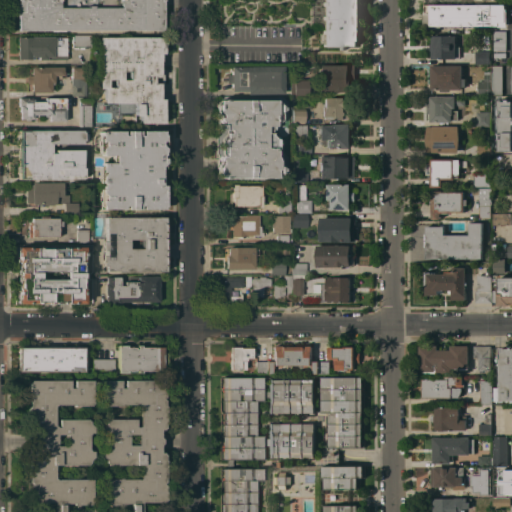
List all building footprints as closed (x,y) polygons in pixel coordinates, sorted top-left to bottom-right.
[(18,30),(18,0),(162,0),(162,30),(18,30)] [(360,0),(360,40),(357,40),(357,45),(345,45),(345,49),(339,49),(339,45),(322,46),(322,0),(360,0)] [(505,5),(505,21),(497,21),(497,24),(475,24),(474,27),(472,27),(472,25),(470,25),(470,27),(467,27),(467,25),(460,25),(460,27),(458,27),(458,25),(455,25),(455,27),(453,27),(453,25),(440,25),(440,27),(422,27),(422,12),(424,12),(424,4),(505,5)] [(506,51),(494,51),(494,25),(506,25),(506,51)] [(73,34),(90,34),(90,47),(72,46),(73,34)] [(432,49),(430,49),(430,44),(432,44),(432,35),(457,35),(457,42),(456,42),(456,46),(460,46),(460,59),(432,58),(432,49)] [(66,37),(66,59),(38,59),(38,57),(31,57),(31,59),(17,59),(17,37),(66,37)] [(139,123),(139,115),(134,115),(134,103),(103,103),(103,88),(99,88),(99,37),(164,37),(164,53),(160,53),(160,61),(159,61),(159,68),(163,68),(163,90),(160,90),(160,99),(163,99),(163,123),(139,123)] [(490,64),(475,64),(475,51),(482,51),(482,46),(488,46),(488,51),(490,51),(490,64)] [(356,64),(356,80),(349,80),(349,91),(319,91),(319,65),(356,64)] [(462,78),(463,78),(463,87),(462,87),(462,89),(451,89),(451,91),(441,91),(441,89),(431,89),(431,65),(462,65),(462,78)] [(62,66),(62,75),(53,75),(53,82),(53,84),(50,84),(50,92),(31,92),(31,84),(26,84),(26,74),(30,74),(30,67),(62,66)] [(71,95),(71,66),(84,67),(83,95),(71,95)] [(283,66),(283,93),(247,93),(247,91),(231,91),(231,66),(283,66)] [(490,66),(501,66),(501,93),(490,93),(490,66)] [(489,93),(475,93),(475,79),(482,79),(482,71),(489,71),(489,93)] [(292,95),(292,79),(307,79),(307,95),(292,95)] [(455,96),(455,97),(465,97),(465,106),(455,106),(455,108),(453,108),(453,120),(451,120),(451,122),(431,122),(430,113),(426,113),(426,104),(430,104),(430,96),(455,96)] [(27,97),(27,99),(33,99),(33,101),(44,101),(44,98),(64,98),(65,120),(49,121),(49,115),(44,115),(44,114),(37,114),(37,115),(33,115),(33,119),(29,119),(28,120),(25,120),(24,119),(20,119),(20,112),(19,112),(19,106),(18,106),(18,97),(27,97)] [(345,97),(345,99),(352,99),(352,119),(323,118),(323,116),(322,116),(322,107),(323,107),(323,97),(345,97)] [(222,99),(226,99),(226,100),(247,100),(247,99),(252,99),(252,100),(275,100),(280,103),(283,104),(283,111),(279,111),(279,113),(280,113),(280,119),(273,125),(272,125),(272,129),(270,129),(271,133),(273,133),(279,139),(279,156),(280,157),(280,158),(283,160),(283,173),(278,177),(218,177),(218,173),(217,173),(216,173),(216,164),(218,163),(218,157),(220,155),(220,154),(220,139),(221,137),(225,134),(225,133),(229,133),(229,129),(218,130),(218,124),(222,123),(222,121),(221,122),(218,119),(218,114),(216,113),(216,104),(218,104),(218,100),(222,100),(222,99)] [(78,126),(78,100),(90,100),(90,126),(78,126)] [(511,151),(499,151),(499,109),(500,109),(500,101),(511,101),(511,151)] [(118,103),(132,103),(132,112),(118,113),(118,103)] [(304,110),(304,123),(291,122),(291,110),(304,110)] [(475,112),(489,112),(488,126),(475,126),(475,112)] [(350,125),(350,134),(352,134),(352,141),(350,141),(350,148),(330,148),(330,146),(324,147),(324,145),(319,146),(319,139),(319,140),(318,125),(330,125),(330,123),(350,123),(350,125)] [(310,153),(291,153),(291,141),(294,141),(294,135),(291,135),(292,124),(306,124),(306,136),(303,136),(303,141),(310,141),(310,153)] [(461,133),(461,139),(459,139),(458,152),(426,152),(425,139),(426,126),(458,126),(458,127),(461,127),(461,133)] [(82,132),(83,132),(83,140),(81,140),(81,143),(50,143),(50,152),(54,152),(54,149),(82,149),(82,167),(83,167),(83,177),(82,177),(82,178),(28,178),(28,179),(18,179),(18,165),(17,165),(17,144),(18,144),(18,129),(28,129),(28,130),(82,130),(82,132)] [(99,166),(101,166),(101,162),(112,162),(112,155),(102,155),(98,152),(98,134),(99,134),(99,131),(102,131),(102,130),(165,131),(165,151),(162,151),(162,155),(161,155),(161,157),(163,157),(164,158),(164,162),(160,166),(160,185),(165,185),(165,208),(98,208),(98,189),(101,189),(101,185),(103,185),(103,182),(98,182),(99,166)] [(489,157),(475,157),(475,145),(489,145),(489,154),(489,157)] [(355,155),(354,178),(320,178),(320,169),(319,169),(319,163),(320,163),(320,155),(355,155)] [(303,157),(303,168),(307,168),(307,182),(291,182),(291,169),(292,169),(292,157),(303,157)] [(431,177),(426,177),(426,163),(431,163),(431,158),(454,158),(454,159),(460,159),(460,173),(454,173),(454,179),(442,179),(442,187),(431,187),(431,177)] [(472,186),(472,174),(488,174),(488,187),(477,187),(472,186)] [(26,184),(32,184),(32,182),(62,182),(62,184),(66,184),(66,191),(63,191),(63,194),(68,194),(68,202),(63,202),(63,203),(54,203),(54,205),(45,205),(45,203),(33,203),(33,202),(26,202),(26,184)] [(350,192),(355,192),(355,200),(350,200),(350,209),(331,209),(331,206),(328,206),(328,183),(350,183),(350,192)] [(260,191),(263,191),(263,200),(261,200),(261,206),(257,206),(232,206),(232,198),(231,198),(231,184),(237,184),(237,185),(260,185),(260,191)] [(304,199),(293,199),(293,184),(304,184),(304,189),(304,199)] [(477,188),(489,188),(489,205),(488,205),(488,218),(477,218),(477,188)] [(432,219),(432,205),(430,205),(430,199),(432,199),(432,190),(442,190),(442,191),(464,191),(464,199),(467,199),(467,205),(464,205),(464,212),(449,212),(447,213),(443,213),(442,213),(440,213),(440,218),(432,219)] [(277,200),(290,199),(290,212),(277,212),(277,200)] [(310,212),(296,212),(297,200),(297,199),(311,200),(310,208),(310,212)] [(78,213),(64,213),(64,202),(77,202),(78,213)] [(307,214),(307,227),(291,227),(291,213),(307,214)] [(511,213),(511,225),(493,225),(492,213),(511,213)] [(232,226),(229,226),(229,214),(258,215),(258,226),(260,226),(260,232),(262,232),(262,236),(252,235),(246,235),(246,236),(231,236),(232,226)] [(288,215),(288,228),(290,228),(290,232),(289,232),(279,232),(279,233),(274,233),(274,232),(272,232),(272,230),(272,227),(271,227),(271,220),(272,220),(272,217),(272,215),(288,215)] [(39,217),(39,216),(48,216),(48,218),(57,218),(57,221),(61,220),(61,225),(57,226),(58,236),(31,236),(31,237),(28,237),(28,228),(28,225),(31,225),(31,217),(39,217)] [(105,265),(102,265),(102,256),(105,256),(105,251),(102,251),(102,241),(105,241),(105,217),(164,217),(164,222),(165,222),(165,233),(163,233),(163,237),(165,237),(165,251),(164,251),(164,255),(165,255),(165,266),(164,266),(164,271),(105,271),(105,265)] [(352,217),(352,218),(356,218),(356,230),(356,241),(321,241),(321,240),(318,240),(318,233),(320,233),(320,217),(352,217)] [(469,235),(469,222),(482,222),(482,258),(426,258),(426,247),(425,247),(425,241),(426,241),(426,239),(425,239),(425,234),(426,234),(426,226),(444,226),(444,235),(469,235)] [(173,232),(165,232),(165,224),(173,224),(173,232)] [(87,229),(87,243),(76,243),(76,229),(87,229)] [(276,234),(290,234),(290,243),(276,243),(276,234)] [(351,265),(351,266),(317,266),(317,245),(351,245),(351,246),(355,246),(355,265),(351,265)] [(17,303),(17,294),(18,294),(18,284),(17,284),(17,276),(20,276),(20,274),(17,274),(17,265),(18,265),(18,256),(17,256),(17,246),(26,246),(26,247),(34,247),(34,248),(37,248),(37,247),(40,247),(40,248),(61,248),(61,247),(63,247),(72,247),(82,247),(82,261),(81,261),(81,271),(82,271),(82,278),(81,278),(81,288),(83,288),(83,303),(17,303)] [(225,268),(225,255),(227,255),(227,247),(253,247),(253,248),(257,248),(257,255),(256,255),(256,256),(253,256),(253,268),(225,268)] [(506,273),(494,273),(494,258),(506,258),(506,273)] [(284,274),(269,274),(269,261),(284,261),(284,274)] [(304,262),(304,274),(290,274),(290,262),(304,262)] [(425,272),(436,272),(436,273),(445,273),(445,271),(453,271),(453,267),(465,267),(465,282),(467,282),(467,285),(465,285),(465,300),(452,300),(452,291),(448,292),(448,290),(441,290),(440,291),(439,293),(438,293),(438,295),(426,295),(426,287),(425,287),(425,272)] [(158,276),(158,302),(118,301),(118,303),(106,303),(103,301),(103,296),(105,295),(105,293),(104,293),(104,290),(105,290),(105,287),(104,287),(104,285),(105,285),(105,283),(106,283),(106,279),(105,279),(105,276),(106,277),(106,275),(109,275),(109,277),(114,277),(114,275),(116,275),(116,276),(119,276),(119,285),(124,285),(124,281),(137,281),(137,276),(158,276)] [(291,275),(291,286),(291,297),(285,297),(285,286),(284,286),(284,288),(283,288),(283,294),(282,295),(282,296),(275,296),(276,298),(273,298),(273,296),(272,296),(272,285),(282,284),(282,285),(283,285),(283,275),(291,275)] [(292,295),(292,275),(304,275),(305,279),(303,279),(304,295),(292,295)] [(489,275),(490,303),(473,303),(473,290),(476,290),(476,275),(489,275)] [(249,285),(228,285),(228,303),(218,303),(217,277),(248,276),(249,285)] [(258,276),(265,276),(265,278),(270,278),(270,285),(264,285),(264,288),(262,288),(262,296),(253,296),(253,289),(251,289),(251,285),(250,285),(250,278),(252,278),(252,277),(258,278),(258,276)] [(351,276),(352,285),(352,293),(351,293),(351,301),(322,302),(321,283),(327,283),(327,277),(351,276)] [(511,305),(498,305),(498,294),(499,294),(499,277),(511,277),(511,305)] [(162,347),(162,352),(166,353),(166,365),(162,365),(162,370),(141,370),(141,372),(136,372),(136,369),(135,369),(135,370),(132,370),(131,370),(129,370),(128,370),(126,370),(126,372),(117,372),(117,368),(116,368),(116,364),(118,364),(118,353),(116,353),(116,350),(118,350),(118,345),(140,345),(140,347),(162,347)] [(279,345),(279,346),(305,346),(305,345),(312,345),(312,351),(312,365),(308,365),(308,366),(304,366),(304,365),(280,365),(280,366),(276,366),(276,365),(273,365),(273,350),(272,350),(272,345),(279,345)] [(469,369),(461,370),(461,368),(451,369),(451,373),(436,373),(436,372),(423,373),(423,371),(419,371),(418,346),(438,345),(438,350),(451,350),(451,346),(468,345),(469,369)] [(83,372),(17,371),(17,346),(83,346),(83,372)] [(239,346),(239,348),(251,348),(251,358),(245,358),(245,360),(244,360),(244,369),(238,369),(238,370),(235,370),(235,369),(230,369),(230,347),(239,346)] [(345,346),(355,346),(355,352),(360,352),(360,363),(355,363),(355,369),(345,369),(345,370),(336,370),(336,359),(339,359),(339,358),(334,358),(334,359),(329,359),(329,346),(345,346)] [(489,346),(489,358),(490,358),(490,371),(477,370),(477,358),(472,358),(472,346),(489,346)] [(506,347),(506,346),(511,346),(511,400),(501,401),(501,391),(500,391),(500,383),(501,383),(501,347),(506,347)] [(114,358),(114,370),(92,370),(92,358),(114,358)] [(272,361),(272,373),(255,373),(255,361),(272,361)] [(330,361),(330,374),(313,373),(313,361),(330,361)] [(427,379),(427,378),(430,378),(430,379),(446,379),(446,376),(463,376),(462,391),(459,397),(452,397),(452,398),(423,398),(423,379),(427,379)] [(262,459),(232,459),(226,459),(221,459),(221,436),(222,436),(222,400),(220,400),(220,377),(261,377),(261,391),(262,398),(262,401),(255,401),(255,436),(262,436),(262,438),(262,445),(262,459)] [(363,377),(363,411),(362,411),(362,447),(329,447),(329,412),(322,412),(322,377),(363,377)] [(268,379),(315,379),(315,413),(268,412),(268,398),(268,391),(268,379)] [(53,511),(53,502),(32,502),(29,499),(28,492),(29,491),(29,485),(31,484),(29,482),(29,476),(28,476),(28,456),(34,456),(33,445),(31,444),(31,431),(29,428),(29,421),(28,421),(28,406),(29,406),(29,400),(31,398),(29,397),(29,390),(28,390),(28,383),(31,380),(69,380),(68,388),(73,388),(73,380),(91,380),(91,381),(101,381),(101,380),(119,380),(119,387),(124,387),(124,380),(164,380),(164,396),(162,398),(164,400),(164,406),(165,420),(163,420),(163,428),(161,429),(159,429),(159,437),(161,439),(161,443),(159,445),(159,452),(162,452),(164,454),(164,460),(165,460),(165,476),(164,476),(164,491),(165,492),(166,495),(164,496),(164,500),(162,502),(140,502),(140,511),(131,511),(131,503),(121,503),(121,505),(102,504),(102,479),(118,479),(118,478),(121,478),(121,479),(138,479),(139,477),(139,465),(135,465),(107,465),(104,462),(104,460),(101,457),(101,449),(106,449),(106,437),(105,438),(104,432),(101,432),(101,427),(104,423),(104,421),(107,419),(135,419),(135,426),(137,426),(139,424),(139,406),(137,404),(119,404),(119,405),(103,405),(103,404),(101,403),(101,385),(91,385),(91,403),(89,405),(73,406),(73,404),(55,404),(53,406),(53,424),(55,427),(58,426),(58,419),(85,419),(87,421),(88,424),(91,426),(91,432),(88,432),(88,434),(87,434),(87,449),(88,449),(88,451),(92,451),(92,456),(88,460),(88,462),(86,465),(59,464),(59,465),(53,465),(53,477),(55,479),(57,479),(57,478),(91,479),(90,504),(73,504),(72,503),(62,503),(62,511),(53,511)] [(490,380),(490,405),(479,405),(479,380),(490,380)] [(461,415),(459,415),(459,417),(462,417),(462,415),(466,415),(466,429),(452,429),(452,430),(444,430),(444,431),(437,430),(434,430),(435,406),(451,407),(451,406),(459,406),(459,407),(462,407),(461,415)] [(490,414),(490,424),(489,424),(489,434),(482,434),(478,434),(478,424),(485,424),(485,414),(490,414)] [(268,424),(315,423),(315,456),(269,457),(268,445),(268,438),(268,424)] [(492,466),(492,436),(507,436),(507,466),(492,466)] [(433,437),(469,437),(469,439),(473,439),(474,452),(469,453),(469,455),(452,455),(453,460),(451,460),(451,463),(433,463),(433,437)] [(490,455),(490,466),(477,466),(477,455),(490,455)] [(363,466),(363,478),(358,478),(358,489),(324,489),(324,478),(322,478),(322,466),(363,466)] [(454,467),(463,467),(463,477),(462,477),(462,484),(466,484),(466,489),(454,489),(454,486),(434,486),(431,486),(431,468),(454,467)] [(262,468),(262,480),(255,480),(255,511),(222,511),(222,480),(221,480),(221,468),(226,468),(232,468),(262,468)] [(287,472),(287,476),(291,476),(291,485),(286,485),(286,489),(278,489),(278,485),(274,485),(274,476),(278,476),(278,472),(287,472)] [(507,481),(507,482),(509,482),(509,487),(508,487),(507,495),(495,495),(495,481),(507,481)] [(489,483),(489,496),(477,496),(477,483),(489,483)] [(455,498),(455,497),(467,497),(467,501),(470,501),(470,508),(464,508),(464,511),(433,511),(433,498),(455,498)] [(493,506),(493,498),(510,497),(510,505),(493,506)]
